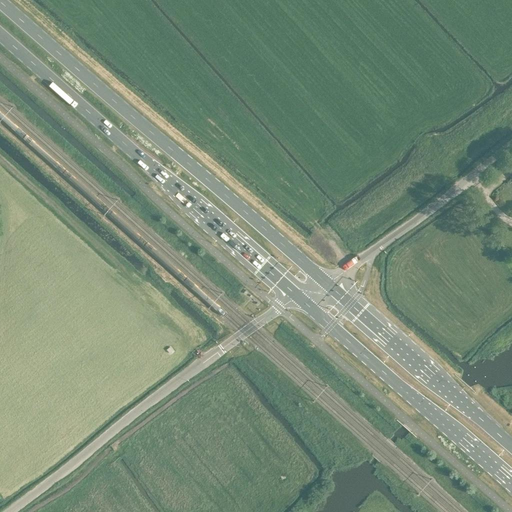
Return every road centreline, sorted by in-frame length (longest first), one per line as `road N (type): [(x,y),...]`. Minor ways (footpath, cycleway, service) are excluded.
road 1 (primary): [(323,281),(0,0)]
road 2 (primary): [(0,32),(298,296)]
road 3 (unclassified): [(11,511),(298,296)]
road 4 (track): [(0,158),(139,282),(204,362)]
road 5 (primary): [(298,296),(511,483)]
road 6 (primary): [(511,446),(323,281)]
road 7 (unclassified): [(323,281),(511,142)]
